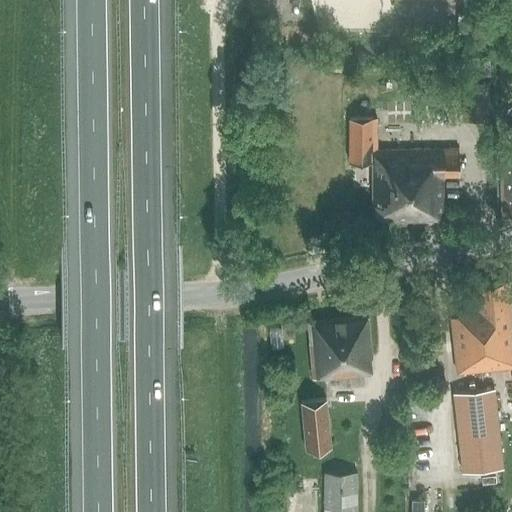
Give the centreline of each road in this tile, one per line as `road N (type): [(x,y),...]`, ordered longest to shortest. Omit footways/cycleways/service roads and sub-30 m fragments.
road 1 (tertiary): [(0,302),(224,293),(511,237)]
road 2 (motorway): [(150,511),(144,0)]
road 3 (motorway): [(93,0),(98,511)]
road 4 (track): [(226,0),(224,293)]
